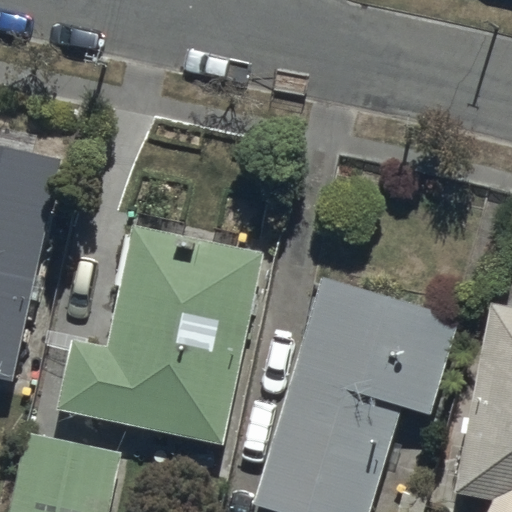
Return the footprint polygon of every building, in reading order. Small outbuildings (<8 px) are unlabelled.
[(0,380),(16,384),(57,194),(0,182),(0,380)] [(74,340),(59,411),(228,447),(266,256),(135,228),(109,347),(74,340)] [(325,278),(254,505),(275,511),(372,511),(404,408),(432,417),(462,320),(325,278)] [(511,511),(511,306),(494,303),(458,492),(496,501),(490,511),(511,511)] [(110,511),(123,453),(26,432),(11,511),(110,511)]
